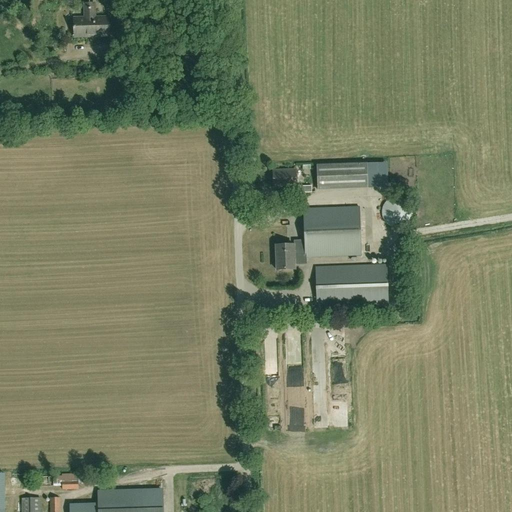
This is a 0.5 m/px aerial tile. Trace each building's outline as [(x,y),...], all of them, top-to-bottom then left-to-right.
[(110,33),(114,33),(114,27),(110,28),(109,17),(95,18),(94,3),(85,4),(85,18),(74,18),(74,37),(110,36),(110,33)] [(368,188),(368,186),(367,164),(317,166),(318,190),(368,188)] [(380,164),(370,165),(371,172),(381,170),(380,164)] [(296,187),(296,171),(273,171),(274,187),(296,187)] [(411,218),(412,213),(411,208),(408,203),(404,200),(399,198),(394,198),(389,200),(385,203),(382,208),(381,213),(382,218),(385,223),(389,226),(394,228),(399,228),(404,226),(408,223),(411,218)] [(305,258),(361,256),(359,208),(304,209),(305,246),(294,247),(294,245),(276,245),(277,270),(295,270),(294,255),(305,255),(305,258)] [(387,265),(316,268),(317,310),(388,307),(387,265)] [(314,332),(315,339),(326,337),(325,330),(314,332)] [(289,333),(292,394),(305,393),(302,333),(289,333)] [(315,357),(315,372),(327,372),(327,357),(315,357)] [(314,373),(314,385),(326,385),(326,373),(314,373)] [(292,407),(305,407),(305,400),(292,399),(292,407)] [(329,421),(329,410),(317,411),(318,422),(329,421)] [(293,432),(304,431),(303,411),(292,412),(293,432)] [(282,429),(281,413),(270,413),(271,430),(282,429)] [(350,416),(338,416),(338,426),(350,427),(350,416)] [(62,490),(79,489),(79,481),(62,481),(62,490)] [(98,490),(99,505),(71,506),(70,511),(162,511),(162,489),(98,490)] [(50,511),(60,511),(60,498),(50,498),(50,511)] [(40,511),(40,499),(22,499),(22,511),(40,511)]
